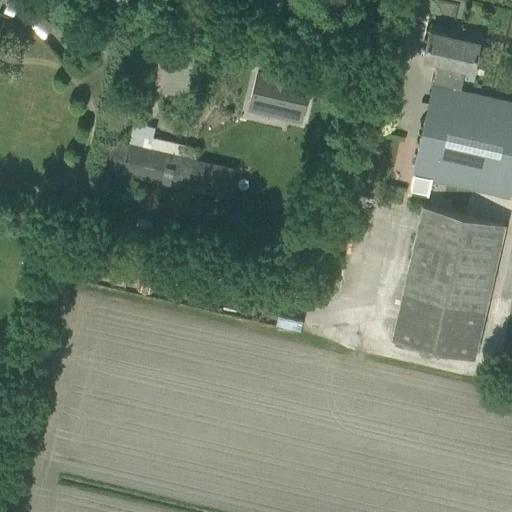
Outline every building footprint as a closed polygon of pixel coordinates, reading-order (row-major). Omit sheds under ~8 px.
[(366,0),(360,0),(358,12),(371,15),(374,2),(366,0)] [(414,173),(410,191),(428,195),(432,177),(510,195),(511,186),(511,103),(455,90),(460,67),(473,70),(479,42),(477,41),(478,36),(463,32),(461,37),(430,30),(423,58),(441,62),(438,73),(436,73),(433,85),(413,173),(414,173)] [(257,74),(250,102),(283,109),(284,109),(290,111),(288,120),(301,123),(309,86),(257,74)] [(162,181),(228,197),(235,170),(195,160),(197,148),(153,137),(150,149),(109,140),(103,167),(130,173),(128,182),(160,189),(162,181)] [(255,201),(305,213),(312,183),(262,171),(255,201)] [(393,339),(473,356),(504,223),(438,208),(440,199),(431,197),(429,206),(424,205),(393,339)] [(253,232),(249,248),(280,257),(285,241),(253,232)] [(288,233),(285,257),(307,261),(310,236),(288,233)]
